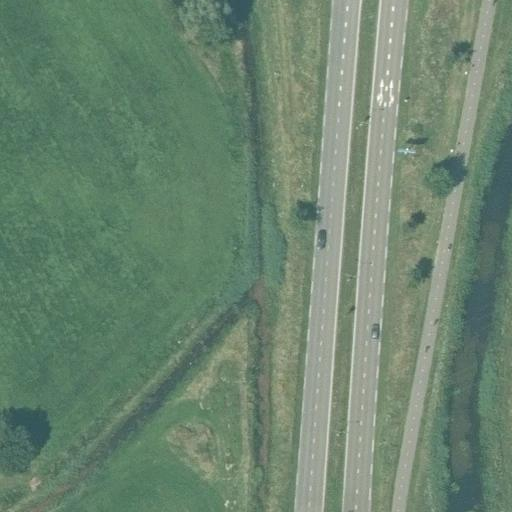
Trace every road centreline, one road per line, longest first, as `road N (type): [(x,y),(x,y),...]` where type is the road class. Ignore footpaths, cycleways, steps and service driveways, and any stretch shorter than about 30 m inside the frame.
road 1 (secondary): [(348,0),(309,511)]
road 2 (secondary): [(356,511),(394,4)]
